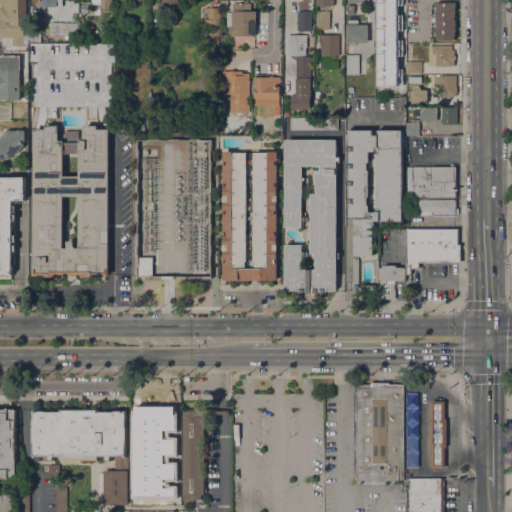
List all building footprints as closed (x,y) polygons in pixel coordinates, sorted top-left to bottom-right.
[(29,50),(13,50),(13,45),(12,45),(12,37),(0,37),(0,7),(2,6),(0,6),(0,0),(26,0),(26,7),(26,24),(28,24),(28,45),(29,50)] [(112,0),(112,9),(100,9),(100,3),(91,3),(91,0),(112,0)] [(178,0),(178,9),(162,9),(162,0),(178,0)] [(333,0),(333,5),(331,5),(331,9),(321,9),(321,5),(315,5),(315,0),(333,0)] [(403,0),(404,14),(388,14),(388,0),(403,0)] [(455,40),(436,39),(436,30),(437,30),(437,21),(436,21),(436,11),(437,11),(437,2),(456,2),(455,40)] [(355,5),(354,14),(347,14),(347,4),(355,5)] [(220,35),(204,35),(204,19),(208,19),(208,8),(220,8),(220,35)] [(232,11),(256,11),(256,36),(233,36),(233,35),(229,32),(229,27),(232,25),(232,11)] [(297,11),(313,11),(313,29),(297,29),(297,11)] [(330,29),(316,30),(316,11),(329,11),(330,29)] [(77,23),(77,34),(71,34),(71,39),(65,39),(65,35),(50,34),(50,22),(77,23)] [(346,43),(346,24),(368,24),(368,43),(346,43)] [(386,57),(386,44),(384,44),(384,37),(387,37),(387,28),(388,28),(388,27),(391,27),(391,28),(403,28),(403,57),(386,57)] [(287,35),(307,34),(308,55),(288,56),(287,35)] [(321,46),(320,46),(320,35),(339,34),(340,55),(336,56),(336,58),(331,58),(331,56),(321,56),(321,46)] [(114,44),(114,61),(111,61),(111,107),(104,107),(108,127),(102,130),(96,118),(87,118),(87,107),(56,107),(56,118),(46,118),(41,130),(34,126),(39,107),(31,107),(31,61),(29,61),(29,50),(28,45),(114,44)] [(452,45),(452,50),(454,50),(454,54),(455,55),(455,59),(454,59),(454,66),(436,66),(436,65),(429,66),(429,45),(452,45)] [(359,74),(347,74),(347,55),(359,55),(359,74)] [(0,68),(2,68),(2,56),(17,56),(17,67),(16,67),(16,68),(20,68),(20,78),(27,78),(27,88),(20,88),(20,101),(7,101),(7,100),(0,100),(0,68)] [(422,61),(422,73),(409,73),(406,73),(406,61),(410,61),(422,61)] [(250,113),(230,113),(230,94),(223,94),(223,71),(242,71),(242,73),(250,73),(250,113)] [(456,95),(451,95),(451,97),(444,97),(444,95),(438,95),(438,89),(436,89),(436,84),(434,84),(434,76),(439,76),(439,75),(457,75),(456,95)] [(255,105),(255,98),(254,98),(254,77),(281,77),(281,87),(279,87),(279,105),(280,105),(280,115),(274,115),(274,105),(255,105)] [(311,109),(290,109),(290,95),(296,95),(296,78),(311,78),(311,109)] [(377,93),(377,79),(399,79),(399,93),(377,93)] [(411,103),(411,89),(416,89),(416,87),(421,87),(421,89),(428,89),(428,103),(411,103)] [(437,107),(437,120),(429,121),(429,122),(425,122),(425,121),(420,121),(420,107),(437,107)] [(457,124),(443,124),(443,122),(441,122),(441,119),(442,119),(442,107),(457,107),(457,124)] [(337,119),(337,130),(289,130),(290,119),(337,119)] [(420,122),(420,135),(406,135),(406,122),(420,122)] [(79,277),(79,275),(64,275),(64,277),(61,277),(40,277),(40,276),(34,276),(34,130),(41,130),(45,130),(45,126),(59,126),(59,140),(64,140),(64,131),(78,131),(78,143),(79,143),(79,139),(84,139),(84,125),(97,125),(98,130),(102,130),(109,130),(109,276),(102,276),(82,276),(82,277),(79,277)] [(25,130),(25,142),(23,142),(23,147),(16,154),(15,154),(9,159),(0,159),(0,137),(7,130),(25,130)] [(353,285),(352,285),(352,252),(354,252),(354,245),(353,245),(353,240),(354,240),(354,229),(353,229),(353,224),(354,224),(354,219),(348,219),(348,203),(353,203),(353,199),(348,199),(348,186),(353,186),(353,181),(348,181),(348,168),(353,168),(353,164),(348,164),(348,151),(353,151),(353,147),(348,147),(348,130),(373,130),(373,135),(378,135),(378,130),(402,130),(403,221),(375,221),(375,223),(374,223),(374,255),(358,255),(359,285),(376,285),(376,293),(353,293),(353,285)] [(299,293),(299,291),(285,291),(285,245),(302,245),(302,252),(310,252),(310,222),(303,222),(303,216),(310,216),(310,194),(315,194),(315,184),(314,184),(313,183),(313,182),(314,181),(315,180),(315,173),(319,173),(319,166),(302,166),(302,227),(285,227),(285,140),(336,140),(336,157),(339,157),(339,162),(336,162),(336,253),(339,253),(339,258),(336,258),(336,291),(327,291),(327,293),(299,293)] [(277,280),(240,280),(223,280),(223,152),(233,152),(268,152),(268,151),(277,151),(277,280)] [(456,168),(456,197),(406,197),(406,168),(456,168)] [(0,177),(24,177),(24,200),(23,200),(23,203),(14,203),(14,205),(15,205),(15,212),(14,212),(14,214),(15,214),(15,221),(14,221),(14,235),(15,235),(15,242),(14,242),(14,245),(15,245),(15,252),(14,252),(14,264),(12,264),(12,274),(0,274),(0,177)] [(433,216),(433,212),(431,212),(431,215),(417,215),(417,212),(416,212),(416,199),(456,199),(456,208),(458,208),(458,214),(456,214),(456,216),(433,216)] [(406,267),(406,229),(458,229),(458,244),(460,244),(460,262),(419,262),(419,268),(411,268),(411,274),(406,274),(406,267)] [(140,275),(138,257),(153,257),(153,277),(140,275)] [(406,274),(406,280),(395,280),(395,289),(396,289),(396,299),(379,299),(379,267),(383,267),(383,265),(396,265),(396,267),(406,267),(406,274)] [(404,480),(383,480),(383,481),(371,481),(371,480),(354,480),(355,384),(370,384),(370,382),(390,382),(390,384),(404,383),(404,385),(404,480)] [(406,425),(416,425),(415,392),(405,393),(406,425)] [(447,447),(445,447),(445,468),(431,468),(431,448),(430,448),(430,419),(431,419),(431,401),(445,401),(445,419),(447,419),(447,447)] [(16,478),(0,478),(0,409),(7,409),(7,408),(9,408),(15,408),(16,478)] [(99,409),(99,411),(114,411),(114,410),(122,410),(122,411),(126,411),(126,427),(127,427),(127,443),(126,443),(126,456),(128,456),(128,472),(128,504),(105,505),(105,471),(115,470),(115,457),(116,457),(116,456),(112,456),(112,461),(105,461),(105,456),(99,456),(99,459),(62,460),(61,457),(55,457),(55,460),(48,460),(48,457),(33,457),(33,444),(32,444),(32,426),(34,426),(34,411),(35,411),(35,412),(38,412),(38,411),(45,411),(45,412),(60,411),(60,409),(99,409)] [(183,411),(189,411),(189,410),(214,410),(214,411),(229,411),(229,414),(208,414),(208,427),(205,427),(205,489),(206,489),(206,492),(205,492),(205,494),(202,494),(202,500),(194,500),(194,504),(183,504),(183,411)] [(135,449),(135,420),(143,420),(143,416),(151,416),(151,420),(158,420),(158,430),(160,430),(161,449),(135,449)] [(170,479),(157,479),(157,460),(170,460),(170,479)] [(49,474),(49,464),(60,464),(60,474),(49,474)] [(444,511),(409,511),(409,479),(444,479),(444,511)] [(30,511),(21,511),(21,487),(30,487),(30,511)] [(67,511),(56,511),(56,487),(67,487),(67,511)]
